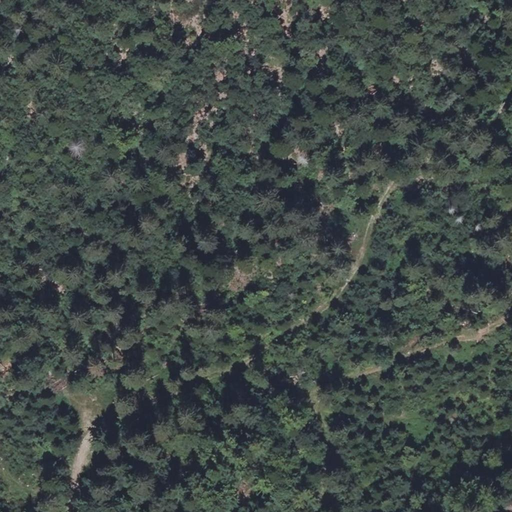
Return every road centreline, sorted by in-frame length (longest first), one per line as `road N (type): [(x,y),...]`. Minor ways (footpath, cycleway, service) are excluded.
road 1 (track): [(232,362),(87,449),(75,511)]
road 2 (track): [(0,13),(29,60),(27,130),(2,173),(0,216)]
road 3 (track): [(0,253),(26,329),(71,390),(87,449)]
